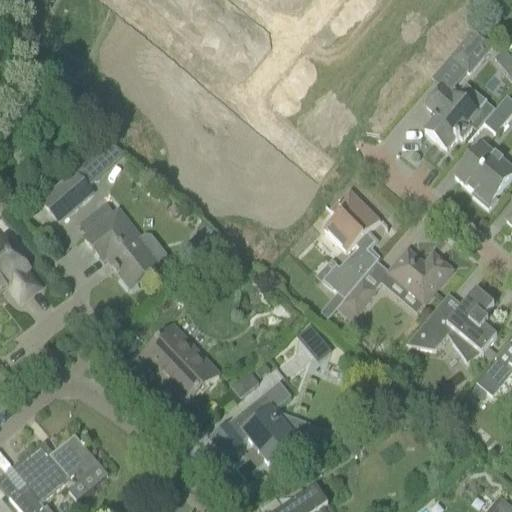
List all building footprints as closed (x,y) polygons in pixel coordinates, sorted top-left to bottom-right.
[(468,78),(494,47),(476,32),(450,62),(468,78)] [(511,67),(505,55),(497,60),(509,80),(511,77),(511,67)] [(475,118),(457,103),(442,90),(425,110),(436,120),(423,136),(445,154),(454,144),(455,145),(458,142),(461,144),(471,132),(475,136),(493,115),(485,107),(475,118)] [(495,139),(511,119),(511,106),(506,102),(482,129),(495,139)] [(493,204),(511,180),(511,174),(481,149),(453,182),(473,198),(471,200),(487,214),(494,205),(493,204)] [(38,203),(39,204),(57,225),(91,195),(87,190),(95,183),(80,167),(38,203)] [(363,211),(360,214),(349,203),(341,210),(340,209),(336,213),(338,214),(332,219),(336,223),(323,235),(347,259),(355,250),(359,253),(340,273),(337,270),(323,285),(337,299),(320,318),(328,325),(336,314),(361,284),(378,265),(366,255),(374,247),(366,238),(378,226),(363,211)] [(99,229),(83,242),(103,267),(106,264),(112,273),(115,277),(116,277),(129,294),(145,282),(160,270),(165,266),(165,258),(150,239),(143,239),(140,241),(118,214),(99,229)] [(26,276),(27,275),(3,243),(0,245),(0,296),(7,291),(19,307),(38,292),(26,276)] [(387,277),(386,279),(423,310),(452,275),(432,258),(423,268),(407,254),(387,277)] [(361,284),(336,314),(349,326),(354,321),(355,322),(376,297),(374,296),(361,284)] [(418,334),(405,351),(434,356),(439,351),(446,341),(451,335),(457,340),(450,347),(466,369),(480,359),(480,360),(481,359),(487,352),(496,342),(488,335),(496,326),(487,318),(493,310),(475,295),(461,311),(461,312),(449,325),(437,315),(436,314),(423,329),(418,334)] [(187,408),(219,378),(173,330),(139,362),(164,388),(166,385),(187,408)] [(309,330),(297,340),(305,349),(317,339),(309,330)] [(511,365),(506,373),(496,365),(477,388),(491,401),(511,375),(511,365)] [(276,389),(208,443),(223,462),(247,443),(267,468),(275,462),(276,463),(291,450),(296,446),(272,416),(276,413),(290,402),(279,387),(276,389)] [(10,503),(9,504),(16,511),(45,511),(42,509),(62,491),(67,497),(99,470),(84,452),(85,451),(82,447),(81,448),(74,440),(58,453),(61,455),(54,460),(43,447),(11,473),(28,494),(22,500),(19,496),(10,503)] [(324,511),(327,511),(315,492),(283,511),(324,511)] [(508,511),(497,503),(489,511),(508,511)]
